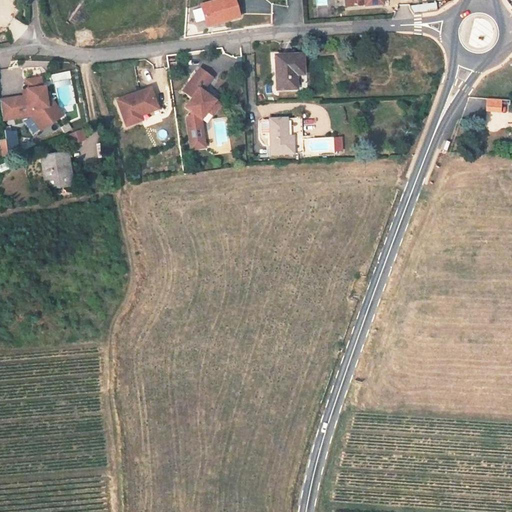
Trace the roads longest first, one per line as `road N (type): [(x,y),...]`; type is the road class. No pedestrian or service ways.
road 1 (secondary): [(467,57),(371,294),(308,511)]
road 2 (residential): [(296,28),(85,55),(34,46)]
road 3 (residential): [(452,27),(296,28)]
